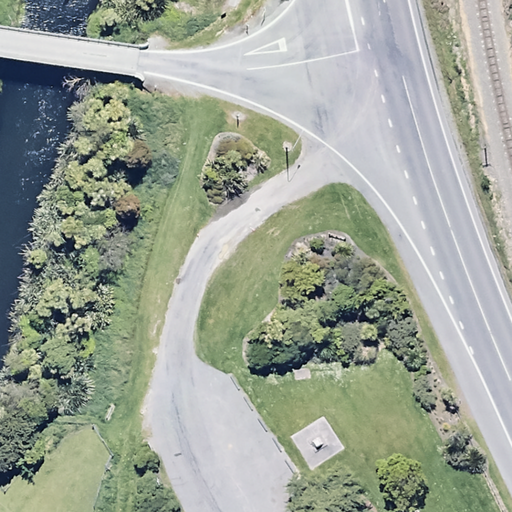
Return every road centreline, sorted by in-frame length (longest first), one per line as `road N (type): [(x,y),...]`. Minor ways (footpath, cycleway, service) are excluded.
road 1 (tertiary): [(391,40),(239,71),(0,40)]
road 2 (trunk): [(511,382),(459,258),(391,40)]
